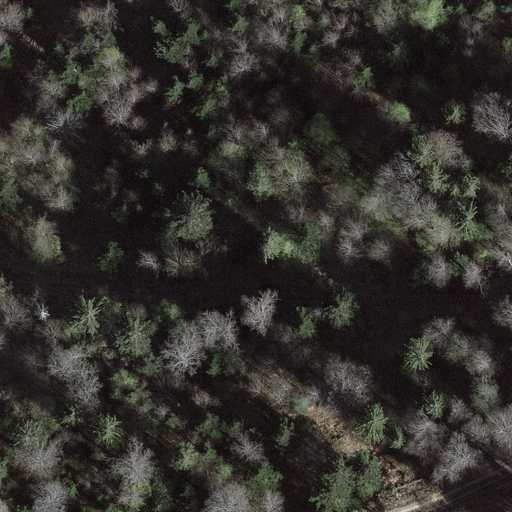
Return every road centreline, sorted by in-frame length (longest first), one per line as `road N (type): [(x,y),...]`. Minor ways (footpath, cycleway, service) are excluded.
road 1 (track): [(0,288),(511,300)]
road 2 (track): [(381,511),(511,470)]
